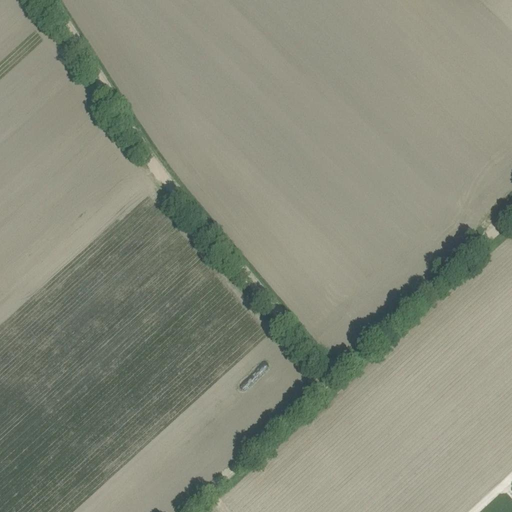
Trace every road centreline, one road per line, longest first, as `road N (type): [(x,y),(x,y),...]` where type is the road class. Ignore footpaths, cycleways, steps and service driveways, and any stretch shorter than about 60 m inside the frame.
road 1 (track): [(337,377),(162,172),(48,0)]
road 2 (track): [(511,214),(337,377)]
road 3 (track): [(337,377),(192,511)]
